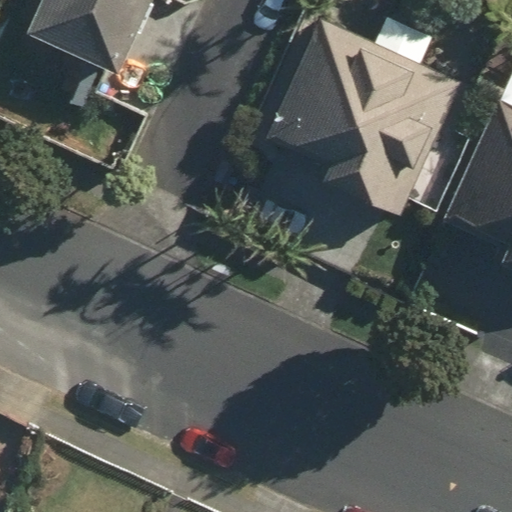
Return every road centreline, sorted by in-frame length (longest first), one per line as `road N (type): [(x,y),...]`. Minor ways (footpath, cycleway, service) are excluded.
road 1 (residential): [(511,508),(103,323)]
road 2 (residential): [(248,0),(103,323)]
